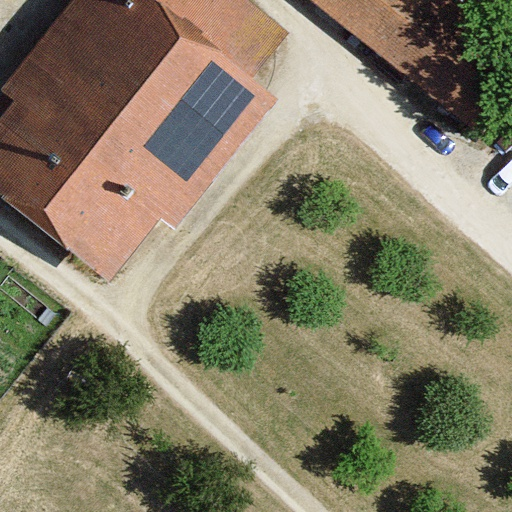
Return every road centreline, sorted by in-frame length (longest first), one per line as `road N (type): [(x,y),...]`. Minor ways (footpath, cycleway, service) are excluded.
road 1 (track): [(316,511),(286,476),(0,227)]
road 2 (track): [(287,0),(318,25),(400,174),(511,269)]
